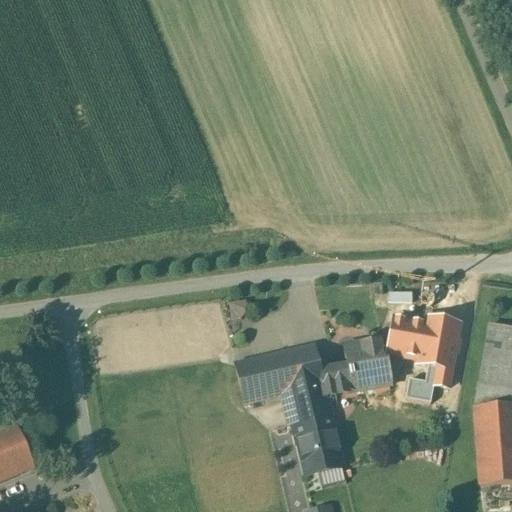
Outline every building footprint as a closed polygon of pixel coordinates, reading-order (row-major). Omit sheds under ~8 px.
[(247,301),(233,301),(232,315),(247,315),(247,301)] [(511,333),(487,329),(472,411),(511,408),(511,333)] [(396,340),(342,350),(345,370),(319,375),(322,389),(323,391),(350,386),(352,395),(404,385),(396,340)] [(313,350),(235,369),(244,408),(279,400),(322,389),(319,375),(313,350)] [(322,389),(279,400),(287,430),(292,428),(305,480),(342,471),(323,391),(322,389)] [(511,408),(472,411),(478,490),(511,487),(511,408)] [(16,431),(0,437),(0,484),(33,471),(16,431)]
